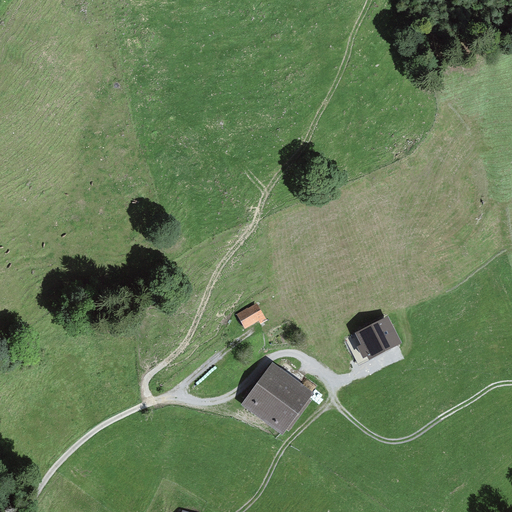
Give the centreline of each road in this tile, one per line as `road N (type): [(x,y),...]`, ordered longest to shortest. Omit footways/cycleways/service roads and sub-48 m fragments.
road 1 (track): [(22,511),(75,446),(150,402),(220,399),(281,354),(313,365),(332,392)]
road 2 (track): [(332,392),(348,415),(392,441),(410,439),(494,384),(511,381)]
road 3 (track): [(241,511),(332,392)]
